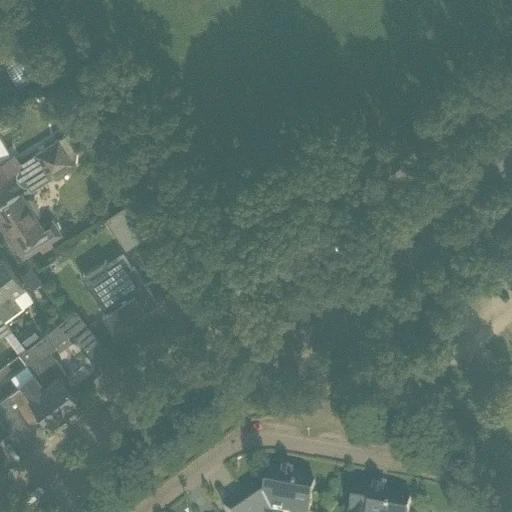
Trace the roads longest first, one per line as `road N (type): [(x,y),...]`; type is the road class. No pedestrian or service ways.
road 1 (tertiary): [(0,511),(352,240),(511,155)]
road 2 (residential): [(484,511),(447,475),(266,438),(234,446),(147,511)]
